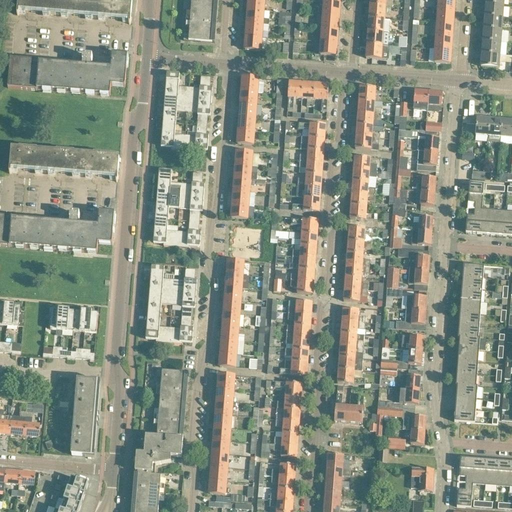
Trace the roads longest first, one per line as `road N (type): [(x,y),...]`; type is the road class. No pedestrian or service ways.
road 1 (residential): [(224,64),(226,141),(210,219),(213,280),(189,459),(191,511)]
road 2 (residential): [(306,511),(343,73)]
road 3 (residential): [(439,442),(431,389),(443,247)]
road 4 (residential): [(119,378),(113,360),(128,190)]
road 5 (residential): [(443,247),(458,81)]
road 6 (residential): [(128,190),(145,59)]
road 7 (residential): [(147,35),(22,23)]
road 8 (residential): [(119,378),(10,371),(0,363)]
